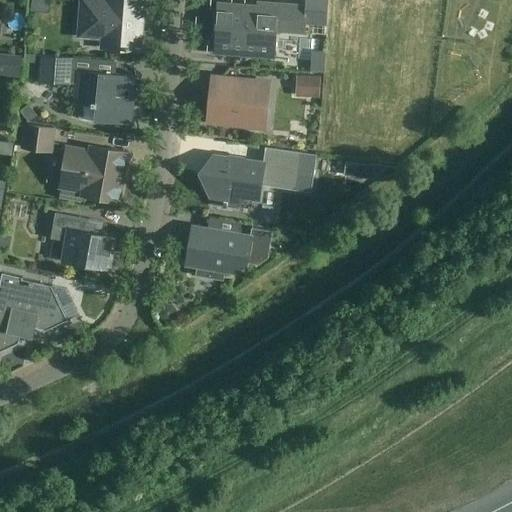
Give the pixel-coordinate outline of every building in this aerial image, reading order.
[(103,48),(139,51),(141,28),(142,28),(143,16),(142,16),(142,0),(106,0),(107,1),(95,0),(82,0),(80,35),(104,37),(103,48)] [(304,33),(306,6),(258,2),(257,6),(218,3),(214,53),(274,58),(276,31),(304,33)] [(0,55),(0,72),(18,75),(20,57),(0,55)] [(71,71),(72,57),(41,55),(39,81),(70,84),(70,82),(75,82),(73,104),(95,106),(94,121),(131,125),(137,76),(77,70),(77,71),(71,71)] [(321,76),(297,74),(296,95),(319,96),(321,76)] [(207,121),(253,126),(265,127),(270,83),(212,77),(210,93),(213,93),(211,103),(209,103),(207,121)] [(56,127),(25,123),(21,149),(52,153),(56,127)] [(67,147),(62,173),(60,186),(84,190),(83,195),(118,201),(127,152),(91,146),(90,151),(67,147)] [(265,147),(265,148),(271,149),(269,164),(213,156),(207,164),(201,172),(204,181),(204,182),(208,191),(218,193),(216,204),(234,207),(235,195),(259,199),(261,185),(296,190),(302,152),(265,147)] [(55,213),(51,238),(68,241),(64,261),(108,269),(113,237),(83,232),(86,218),(55,213)] [(250,235),(192,226),(186,265),(197,267),(196,275),(223,280),(224,271),(233,273),(247,263),(258,265),(268,258),(273,231),(251,228),(250,235)] [(0,233),(0,248),(8,251),(11,236),(0,233)] [(0,351),(20,342),(19,341),(21,334),(32,337),(34,328),(43,330),(44,331),(68,320),(52,285),(22,279),(22,277),(2,273),(0,281),(0,351)] [(80,281),(78,291),(95,295),(98,285),(80,281)]
